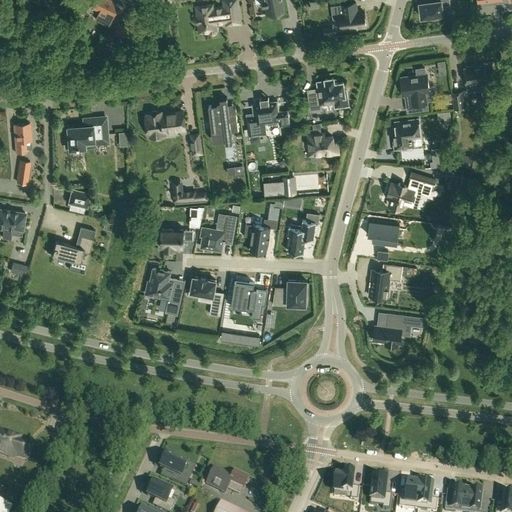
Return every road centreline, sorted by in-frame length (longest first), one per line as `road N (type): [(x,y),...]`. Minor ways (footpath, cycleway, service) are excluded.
road 1 (residential): [(0,99),(387,47)]
road 2 (tertiary): [(299,378),(222,370),(0,320)]
road 3 (tertiary): [(0,334),(296,397)]
road 4 (residential): [(387,47),(330,268)]
road 5 (residential): [(318,450),(511,475)]
road 6 (unclassified): [(0,392),(97,422),(165,431)]
road 7 (tertiary): [(354,403),(511,421)]
road 8 (tertiary): [(511,407),(356,387)]
road 9 (residential): [(165,431),(318,450)]
road 10 (residential): [(330,268),(181,265)]
road 11 (residential): [(387,47),(511,30)]
